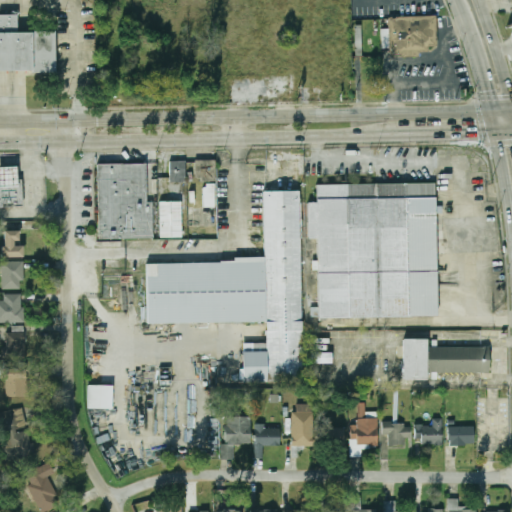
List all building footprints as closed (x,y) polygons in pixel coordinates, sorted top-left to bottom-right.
[(0,15),(15,15),(15,32),(54,32),(54,73),(0,72),(0,15)] [(430,52),(390,53),(389,18),(437,16),(438,45),(430,52)] [(170,161),(185,161),(185,183),(170,183),(170,161)] [(216,183),(201,183),(201,179),(196,179),(195,161),(215,161),(216,183)] [(147,239),(99,240),(98,165),(146,164),(146,203),(157,203),(158,239),(147,239)] [(0,207),(0,180),(15,179),(19,179),(21,206),(0,207)] [(214,184),(203,184),(204,207),(215,207),(214,184)] [(318,318),(317,240),(308,240),(307,203),(317,203),(317,185),(436,184),(437,317),(318,318)] [(299,191),(302,383),(243,384),(242,352),(266,352),(265,322),(147,324),(146,264),(220,263),(220,261),(234,261),(234,258),(264,257),(263,191),(299,191)] [(160,203),(181,203),(181,238),(161,239),(160,203)] [(2,232),(2,258),(21,258),(21,232),(2,232)] [(0,271),(2,271),(2,289),(24,289),(24,261),(0,261),(0,271)] [(0,322),(24,322),(23,295),(4,295),(4,301),(0,301),(0,322)] [(24,333),(7,333),(7,358),(24,358),(24,333)] [(402,339),(426,339),(426,348),(490,347),(490,373),(427,373),(427,381),(402,381),(402,339)] [(0,379),(7,379),(7,397),(27,397),(27,370),(0,370),(0,379)] [(89,388),(112,387),(112,410),(89,410),(89,388)] [(291,446),(312,446),(312,404),(296,404),(296,412),(291,412),(291,446)] [(34,457),(26,408),(0,412),(0,425),(6,462),(34,457)] [(234,445),(251,445),(251,418),(225,417),(224,459),(234,459),(234,445)] [(378,418),(353,418),(353,448),(378,448),(378,418)] [(442,419),(433,419),(433,426),(419,426),(419,445),(442,445),(442,419)] [(388,445),(410,445),(410,422),(383,422),(383,436),(388,436),(388,445)] [(263,458),(263,446),(279,446),(279,425),(255,425),(255,458),(263,458)] [(474,445),(474,426),(449,426),(449,445),(474,445)] [(345,428),(326,428),(326,451),(345,451),(345,428)] [(41,511),(44,511),(62,503),(49,477),(54,474),(48,463),(24,475),(41,511)] [(350,511),(376,511),(376,510),(361,510),(361,497),(350,497),(350,511)] [(458,500),(449,500),(449,511),(477,511),(477,509),(458,509),(458,500)] [(401,507),(401,501),(384,501),(384,511),(411,511),(411,507),(401,507)]
